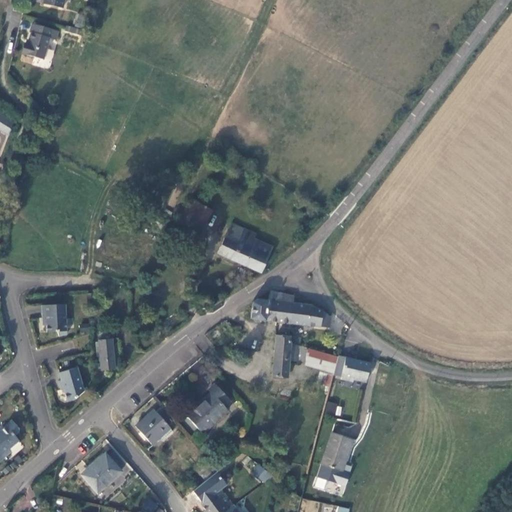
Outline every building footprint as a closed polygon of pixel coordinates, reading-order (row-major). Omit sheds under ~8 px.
[(43,0),(43,4),(62,9),(64,0),(43,0)] [(78,14),(75,25),(83,28),(86,17),(78,14)] [(58,31),(32,24),(30,32),(31,33),(28,44),(26,44),(23,54),(43,59),(49,38),(55,40),(58,31)] [(79,35),(81,30),(66,25),(65,31),(79,35)] [(0,114),(0,130),(8,136),(13,123),(0,114)] [(177,221),(199,233),(212,211),(190,198),(177,221)] [(230,223),(217,253),(261,273),(272,247),(253,239),(255,234),(230,223)] [(181,240),(185,233),(177,229),(173,235),(181,240)] [(192,265),(194,259),(188,256),(185,262),(192,265)] [(270,290),(267,301),(292,303),(293,296),(270,290)] [(265,321),(267,301),(256,299),(252,302),(250,319),(265,321)] [(292,303),(267,301),(265,321),(290,323),(292,303)] [(310,305),(292,303),(290,323),(329,328),(330,317),(322,311),(310,305)] [(45,313),(42,313),(42,323),(46,323),(47,332),(57,331),(59,336),(67,334),(65,304),(45,305),(45,313)] [(333,374),(338,356),(298,345),(290,343),(288,343),(289,337),(275,335),(272,376),(287,378),(288,360),(305,362),(304,365),(320,370),(333,374)] [(289,335),(289,337),(288,343),(290,343),(298,345),(300,338),(289,335)] [(99,340),(99,342),(100,357),(101,370),(114,369),(111,339),(99,340)] [(338,356),(333,374),(333,375),(340,377),(345,358),(338,356)] [(370,363),(345,358),(340,377),(341,377),(341,379),(352,382),(353,380),(365,382),(370,363)] [(74,398),(84,391),(77,367),(58,373),(60,380),(57,381),(60,390),(63,389),(66,401),(74,398)] [(333,375),(333,374),(320,370),(316,384),(330,387),(333,375)] [(208,390),(210,393),(204,398),(206,400),(187,417),(202,434),(227,411),(224,407),(230,401),(215,384),(208,390)] [(336,404),(328,402),(324,414),(333,417),(336,404)] [(159,437),(169,428),(170,428),(164,421),(171,414),(163,405),(155,412),(154,410),(135,427),(151,444),(159,437)] [(0,454),(4,458),(11,452),(9,450),(19,441),(15,436),(19,432),(19,428),(12,420),(5,426),(6,426),(0,431),(0,454)] [(172,431),(169,428),(159,437),(161,440),(172,431)] [(352,439),(331,433),(321,464),(341,471),(352,439)] [(121,472),(105,454),(97,461),(98,462),(82,475),(97,492),(121,472)] [(246,466),(252,471),(257,464),(252,459),(246,466)] [(289,465),(281,463),(279,469),(287,471),(289,465)] [(207,468),(203,464),(196,470),(199,474),(207,468)] [(259,465),(253,472),(264,482),(273,476),(259,465)] [(224,511),(226,511),(227,510),(214,493),(212,494),(208,488),(197,496),(201,503),(200,503),(204,509),(206,511),(224,511)]
